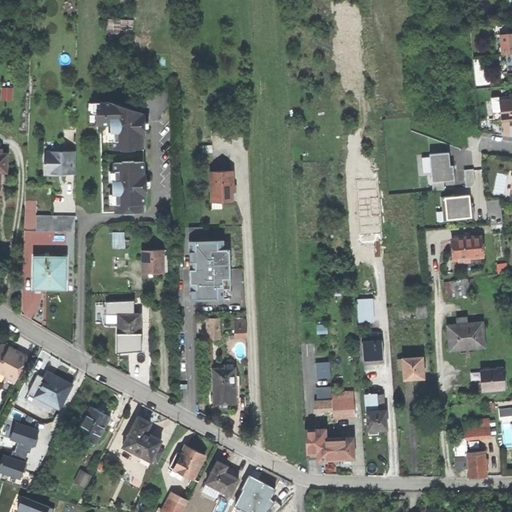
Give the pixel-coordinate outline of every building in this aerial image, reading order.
[(107,37),(133,37),(132,18),(107,18),(107,37)] [(503,54),(505,54),(510,53),(508,33),(501,34),(503,54)] [(511,119),(511,94),(509,95),(509,96),(510,100),(499,102),(501,120),(511,119)] [(499,102),(498,97),(491,98),(494,121),(501,120),(499,102)] [(144,148),(143,135),(143,131),(141,131),(141,123),(144,123),(144,114),(110,102),(100,103),(100,109),(97,109),(97,113),(97,117),(101,117),(101,125),(111,124),(111,132),(111,133),(114,133),(114,140),(114,149),(122,148),(122,150),(134,149),(134,148),(144,148)] [(88,125),(97,125),(97,117),(97,113),(93,113),(93,103),(87,103),(88,125)] [(114,149),(114,140),(109,140),(108,132),(111,132),(111,124),(101,125),(97,125),(98,133),(101,132),(103,213),(115,212),(115,203),(110,203),(110,194),(113,194),(112,180),(110,181),(110,172),(114,171),(114,163),(123,163),(123,162),(134,161),(134,162),(144,162),(144,148),(134,148),(134,149),(122,150),(122,148),(114,149)] [(43,162),(44,162),(46,162),(46,151),(63,151),(63,142),(43,142),(43,162)] [(63,151),(46,151),(46,162),(44,162),(44,175),(54,175),(56,172),(60,172),(62,172),(62,173),(75,173),(75,148),(66,148),(66,151),(63,151)] [(443,181),(454,180),(453,165),(450,166),(450,163),(449,152),(430,154),(432,190),(444,189),(443,181)] [(112,180),(113,194),(116,194),(116,203),(115,203),(115,212),(145,211),(144,196),(146,196),(146,187),(143,187),(143,179),(145,179),(145,175),(144,162),(134,162),(134,161),(123,162),(123,163),(114,163),(114,171),(115,171),(116,180),(112,180)] [(473,169),(464,170),(465,187),(471,186),(475,183),(473,169)] [(221,202),(232,201),(232,189),(232,187),(233,187),(232,171),(212,172),(212,183),(211,183),(212,197),(221,197),(221,202)] [(364,196),(365,210),(377,209),(376,203),(379,203),(378,195),(364,196)] [(469,195),(445,197),(447,219),(467,218),(471,217),(470,203),(469,195)] [(222,208),(221,202),(221,197),(212,197),(212,208),(222,208)] [(468,220),(467,218),(447,219),(445,197),(441,198),(443,211),(443,222),(468,220)] [(500,200),(486,201),(488,217),(491,216),(491,225),(502,224),(500,200)] [(375,244),(379,244),(377,209),(365,210),(367,245),(375,244)] [(75,232),(75,217),(36,216),(35,232),(75,232)] [(189,237),(208,237),(207,227),(189,227),(189,237)] [(471,237),(465,238),(453,239),(455,259),(457,259),(470,258),(483,257),(482,236),(471,237)] [(229,241),(189,242),(189,251),(194,251),(195,269),(192,269),(192,298),(221,297),(229,297),(228,269),(230,269),(229,241)] [(142,265),(143,273),(155,273),(164,272),(164,267),(163,256),(163,250),(142,250),(142,265)] [(65,289),(65,257),(34,257),(34,280),(46,280),(46,289),(53,289),(65,289)] [(474,278),(467,279),(468,291),(475,290),(474,278)] [(451,281),(451,282),(453,296),(469,295),(468,291),(467,279),(451,281)] [(34,289),(46,289),(46,280),(34,280),(34,289)] [(451,282),(444,282),(446,297),(453,296),(451,282)] [(372,299),(357,300),(359,322),(373,321),(372,299)] [(415,318),(428,317),(427,301),(414,303),(415,318)] [(105,302),(105,314),(117,314),(134,314),(134,302),(105,302)] [(117,314),(118,333),(141,333),(141,324),(141,315),(134,315),(134,314),(117,314)] [(217,318),(205,318),(206,339),(212,339),(218,339),(217,318)] [(246,320),(236,321),(236,327),(235,327),(235,337),(246,336),(246,320)] [(467,324),(457,325),(447,326),(450,351),(484,348),(482,322),(467,324)] [(141,333),(118,333),(118,343),(116,343),(117,352),(141,351),(141,333)] [(371,334),(371,342),(381,341),(381,333),(371,334)] [(382,341),(381,341),(371,342),(362,343),(363,359),(383,357),(383,349),(382,341)] [(5,379),(14,383),(28,356),(15,350),(9,346),(8,347),(1,343),(0,343),(0,378),(4,381),(5,379)] [(403,358),(403,359),(404,370),(404,379),(410,379),(423,378),(422,357),(403,358)] [(317,379),(331,378),(330,362),(316,363),(317,379)] [(235,368),(232,368),(225,368),(213,369),(214,394),(222,393),(223,393),(223,392),(236,391),(235,380),(235,368)] [(484,390),(505,389),(503,369),(482,370),(483,375),(484,390)] [(53,405),(59,409),(72,384),(60,378),(48,371),(35,396),(41,399),(39,404),(50,410),(53,405)] [(316,401),(332,400),(332,393),(331,387),(316,388),(316,401)] [(353,392),(332,393),(332,400),(332,409),(333,416),(355,415),(353,392)] [(366,396),(367,412),(377,411),(376,402),(376,396),(376,395),(366,396)] [(332,400),(316,401),(314,401),(315,410),(332,409),(332,400)] [(96,445),(111,417),(100,412),(91,406),(76,434),(96,445)] [(377,411),(367,412),(368,430),(387,429),(386,418),(386,410),(377,411)] [(158,447),(162,440),(152,435),(145,431),(150,422),(139,416),(123,446),(142,456),(141,458),(149,463),(151,459),(158,463),(164,451),(158,447)] [(463,423),(465,438),(465,439),(490,437),(489,420),(463,423)] [(38,430),(15,423),(10,438),(18,441),(15,448),(27,452),(29,453),(32,446),(33,446),(36,438),(38,430)] [(327,459),(337,459),(336,437),(327,437),(327,428),(306,428),(307,452),(318,452),(319,460),(327,459)] [(344,458),(355,458),(354,437),(353,437),(352,433),(350,433),(350,430),(344,431),(344,437),(336,437),(337,459),(344,458)] [(457,468),(468,467),(466,453),(467,453),(465,439),(465,438),(454,439),(457,468)] [(192,479),(205,456),(195,451),(186,446),(181,454),(177,452),(169,467),(174,470),(171,475),(181,480),(184,475),(192,479)] [(24,462),(27,452),(15,448),(14,451),(12,450),(10,457),(3,455),(0,463),(0,471),(21,478),(23,471),(26,462),(24,462)] [(469,478),(487,476),(486,467),(484,451),(467,453),(466,453),(468,467),(469,478)] [(218,461),(207,482),(220,489),(230,495),(238,479),(224,472),(227,466),(224,464),(218,461)] [(80,468),(75,481),(86,486),(92,473),(80,468)] [(220,489),(207,482),(205,481),(201,487),(217,495),(220,489)] [(240,511),(268,511),(269,510),(252,501),(258,487),(251,484),(238,511),(240,511)] [(162,511),(181,511),(188,500),(173,492),(162,511)] [(53,511),(54,509),(22,497),(17,510),(22,511),(53,511)]
